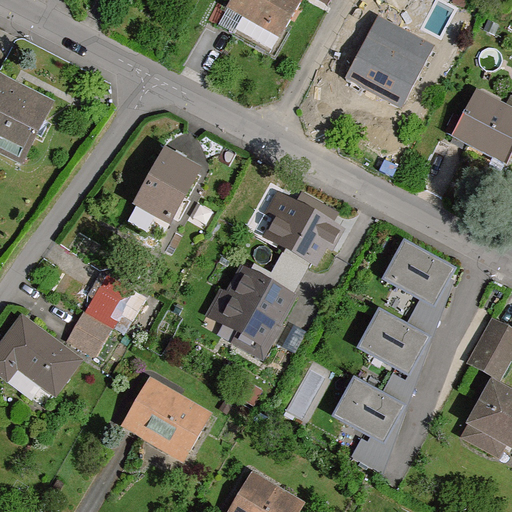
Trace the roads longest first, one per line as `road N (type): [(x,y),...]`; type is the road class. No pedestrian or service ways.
road 1 (residential): [(158,83),(511,258)]
road 2 (residential): [(158,83),(0,305)]
road 3 (residential): [(0,0),(158,83)]
